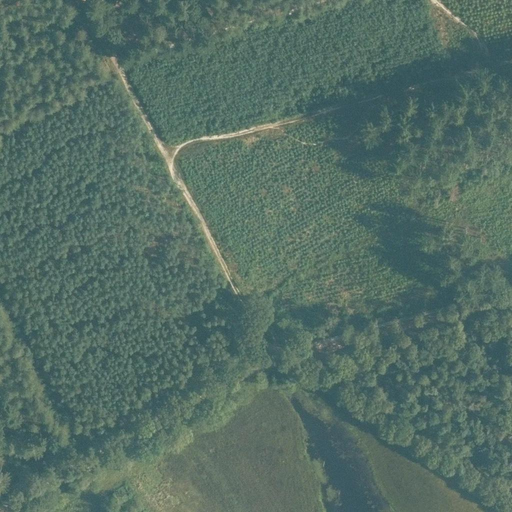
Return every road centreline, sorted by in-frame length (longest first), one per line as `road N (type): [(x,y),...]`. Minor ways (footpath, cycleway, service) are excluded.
road 1 (track): [(273,355),(163,158),(511,59)]
road 2 (track): [(0,510),(274,359)]
road 3 (track): [(511,493),(293,349)]
road 4 (track): [(274,359),(511,295)]
road 5 (track): [(112,66),(328,0)]
road 6 (track): [(76,0),(163,158)]
